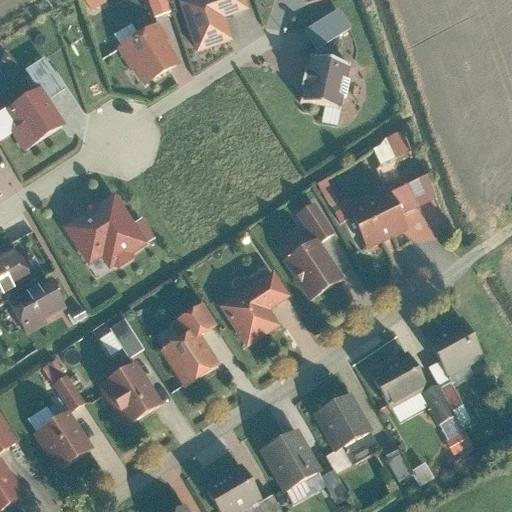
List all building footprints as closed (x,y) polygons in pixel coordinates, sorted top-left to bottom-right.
[(171,16),(164,0),(145,0),(154,22),(171,16)] [(190,0),(203,45),(243,34),(237,11),(259,6),(257,0),(190,0)] [(180,76),(158,37),(121,59),(143,97),(180,76)] [(349,69),(312,62),(303,109),(340,116),(349,69)] [(70,131),(46,94),(2,122),(26,159),(70,131)] [(374,145),(383,165),(414,151),(406,131),(374,145)] [(367,248),(407,232),(392,195),(353,211),(367,248)] [(115,201),(63,235),(89,274),(101,266),(106,274),(146,247),(115,201)] [(346,281),(320,243),(290,264),(316,302),(346,281)] [(19,292),(32,285),(14,252),(0,259),(0,300),(5,298),(7,303),(20,296),(19,292)] [(20,296),(7,303),(26,336),(45,326),(43,322),(64,310),(49,284),(36,291),(32,285),(19,292),(20,296)] [(248,350),(281,329),(256,288),(222,308),(248,350)] [(128,321),(100,339),(113,357),(125,349),(132,360),(147,350),(128,321)] [(486,356),(465,321),(428,343),(449,378),(486,356)] [(218,369),(196,335),(165,356),(187,389),(218,369)] [(409,357),(371,378),(390,411),(427,390),(409,357)] [(60,359),(43,369),(70,415),(87,405),(60,359)] [(160,409),(134,371),(104,391),(130,430),(160,409)] [(368,434),(348,398),(316,416),(335,452),(368,434)] [(58,475),(90,455),(68,418),(35,438),(58,475)] [(292,437),(260,456),(284,495),(315,477),(292,437)] [(390,458),(400,481),(409,476),(399,454),(390,458)] [(0,511),(5,511),(24,501),(1,464),(0,464),(0,511)] [(241,469),(205,489),(218,511),(243,511),(260,503),(241,469)] [(337,470),(324,477),(338,506),(352,499),(337,470)] [(290,493),(295,504),(313,496),(307,485),(290,493)]
